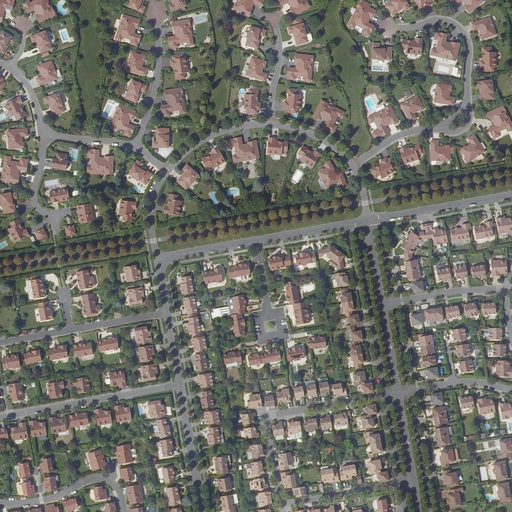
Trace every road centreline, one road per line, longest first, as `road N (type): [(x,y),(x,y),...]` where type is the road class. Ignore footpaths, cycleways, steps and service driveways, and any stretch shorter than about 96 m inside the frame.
road 1 (residential): [(411,481),(278,505),(266,437),(263,416),(396,393)]
road 2 (unclassified): [(350,164),(389,138),(435,127),(462,103),(466,45),(459,30),(429,20),(389,29)]
road 3 (unclassified): [(0,417),(179,385)]
road 4 (residential): [(380,304),(503,287),(511,342)]
road 5 (residential): [(123,511),(113,484),(99,478),(49,499),(0,504)]
road 6 (unclassified): [(511,195),(366,221)]
road 7 (residential): [(155,12),(152,91),(132,146)]
road 8 (unclassified): [(179,385),(202,511)]
